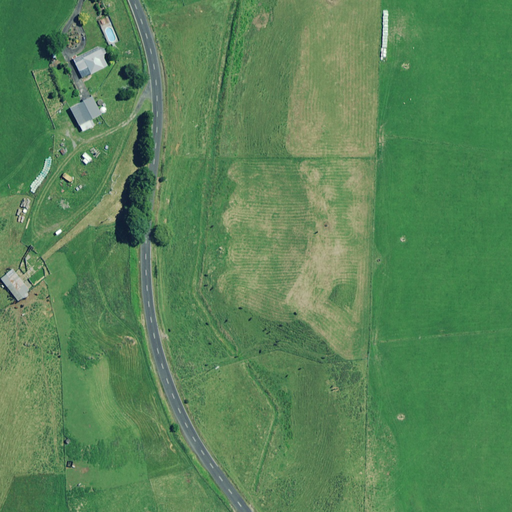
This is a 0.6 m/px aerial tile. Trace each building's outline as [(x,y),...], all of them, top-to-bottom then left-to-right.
[(107,65),(97,47),(80,56),(72,60),(82,78),(107,65)] [(94,101),(91,97),(69,109),(82,132),(94,125),(91,120),(106,112),(99,98),(94,101)] [(84,152),(81,156),(88,163),(91,159),(84,152)] [(72,179),(64,173),(61,177),(69,183),(72,179)] [(66,228),(63,224),(55,231),(58,235),(66,228)] [(30,292),(12,269),(0,278),(0,279),(18,302),(30,292)] [(45,276),(40,270),(28,280),(33,286),(45,276)]
